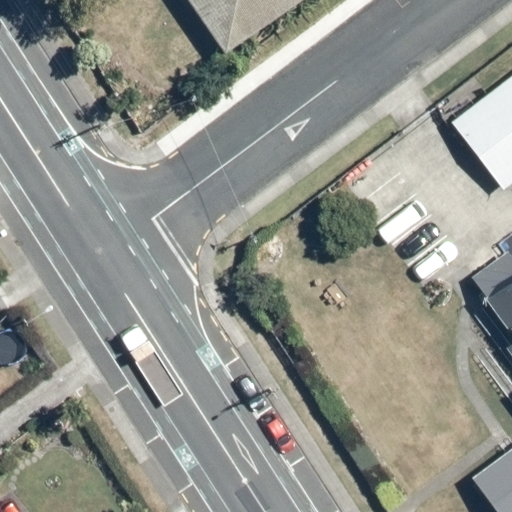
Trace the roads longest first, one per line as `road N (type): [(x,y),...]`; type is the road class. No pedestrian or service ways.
road 1 (residential): [(100,253),(437,0)]
road 2 (secondary): [(100,253),(265,511)]
road 3 (secondary): [(0,98),(100,253)]
